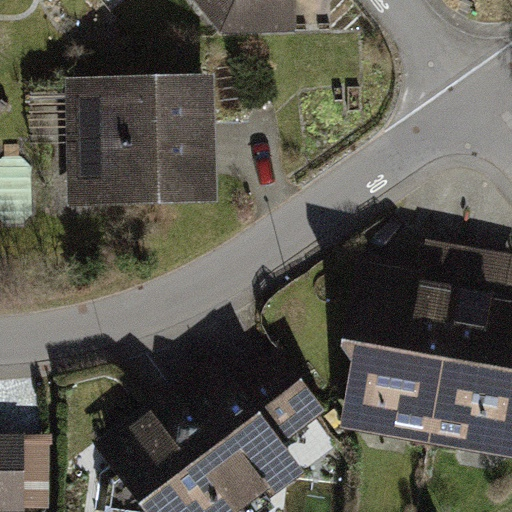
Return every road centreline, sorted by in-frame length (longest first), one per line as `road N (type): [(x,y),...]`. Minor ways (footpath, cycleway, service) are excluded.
road 1 (residential): [(0,338),(78,329),(189,294),(467,112)]
road 2 (residential): [(467,112),(380,0)]
